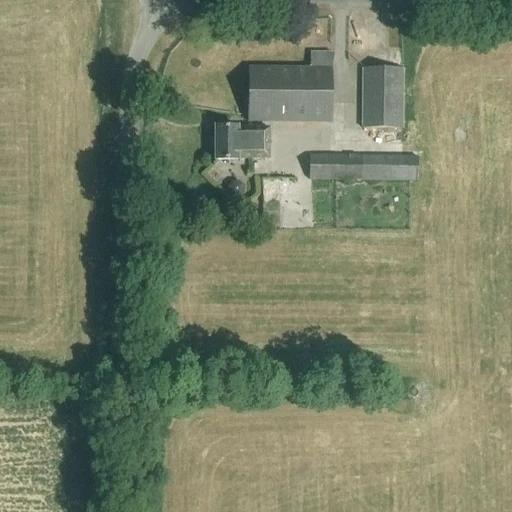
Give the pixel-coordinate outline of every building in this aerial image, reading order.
[(247,68),(247,123),(331,123),(331,53),(309,53),(309,68),(247,68)] [(403,130),(403,70),(362,69),(361,129),(403,130)] [(239,160),(269,159),(268,129),(239,129),(238,127),(215,127),(215,161),(239,161),(239,160)] [(417,157),(309,156),(309,181),(417,182),(417,157)] [(239,199),(244,194),(244,187),(239,183),(232,183),(227,187),(227,194),(233,199),(239,199)]
